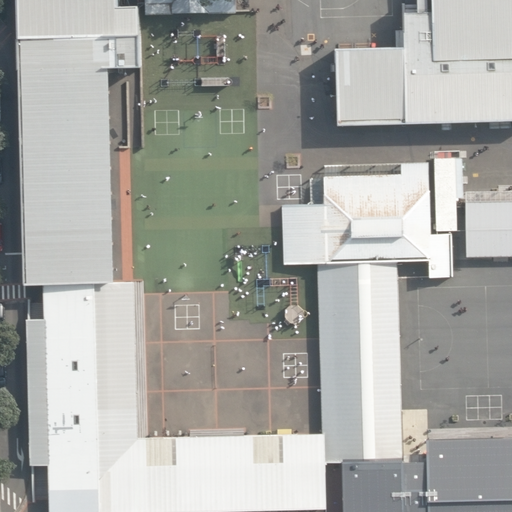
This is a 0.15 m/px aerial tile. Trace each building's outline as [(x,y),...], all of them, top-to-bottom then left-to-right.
[(114,284),(114,283),(108,70),(139,69),(138,8),(118,9),(117,0),(16,0),(23,287),(44,286),(114,284)] [(145,0),(146,15),(238,13),(237,0),(145,0)] [(511,0),(296,0),(297,37),(403,34),(403,46),(336,48),(338,125),(511,119),(511,0)] [(437,232),(458,231),(457,201),(459,201),(459,198),(464,198),(463,158),(434,158),(437,232)] [(397,263),(397,277),(429,277),(429,279),(453,278),(452,234),(431,235),(429,162),(402,163),(402,174),(324,177),(324,204),(283,205),(284,266),(318,265),(397,263)] [(511,190),(466,192),(467,258),(511,256),(511,190)] [(403,458),(403,455),(397,277),(397,263),(318,265),(322,435),(325,435),(325,463),(342,463),(342,460),(403,458)] [(325,435),(322,435),(138,438),(134,282),(114,283),(114,284),(44,286),(45,320),(27,320),(31,466),(49,466),(49,511),(326,511),(325,463),(325,435)] [(511,511),(511,438),(427,441),(427,454),(403,455),(403,458),(403,511),(511,511)] [(403,511),(403,458),(342,460),(342,463),(342,511),(403,511)]
